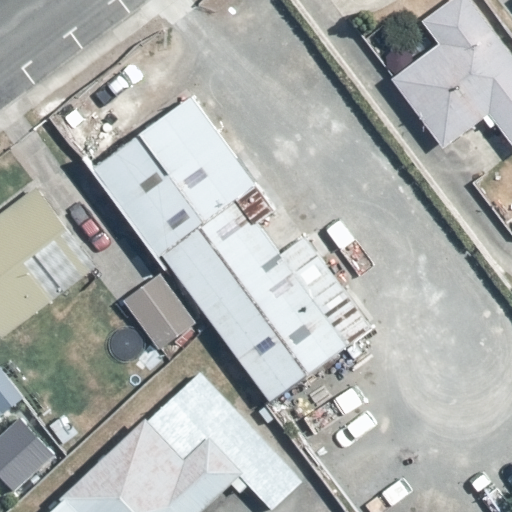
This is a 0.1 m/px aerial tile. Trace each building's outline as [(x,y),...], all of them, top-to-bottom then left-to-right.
[(511,56),(470,0),(446,0),(420,20),(435,40),(391,73),(443,144),(488,110),(511,142),(511,56)] [(277,202),(191,90),(95,164),(274,399),(376,321),(303,227),(279,245),(258,218),(277,202)] [(97,268),(39,190),(0,218),(0,329),(6,337),(97,268)] [(193,320),(156,267),(117,294),(154,348),(193,320)] [(297,478),(194,364),(30,511),(195,511),(238,473),(267,506),(297,478)] [(0,416),(22,398),(0,372),(0,416)] [(57,463),(20,419),(0,436),(0,470),(20,494),(57,463)]
